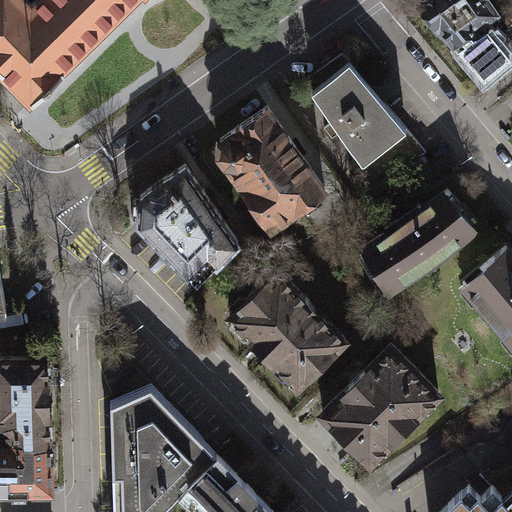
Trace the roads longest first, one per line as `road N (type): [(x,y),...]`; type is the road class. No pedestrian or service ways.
road 1 (secondary): [(335,0),(44,203)]
road 2 (tertiary): [(113,276),(346,511)]
road 3 (residential): [(79,511),(76,326),(113,276)]
road 4 (residential): [(354,0),(511,183)]
